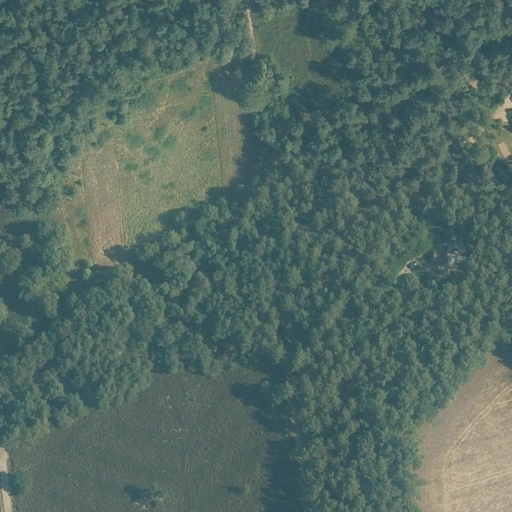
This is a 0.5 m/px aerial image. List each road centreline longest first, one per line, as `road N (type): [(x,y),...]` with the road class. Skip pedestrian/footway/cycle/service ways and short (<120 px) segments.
road 1 (track): [(267,187),(303,511)]
road 2 (track): [(267,187),(0,371)]
road 3 (track): [(267,187),(511,24)]
road 4 (track): [(246,0),(267,187)]
